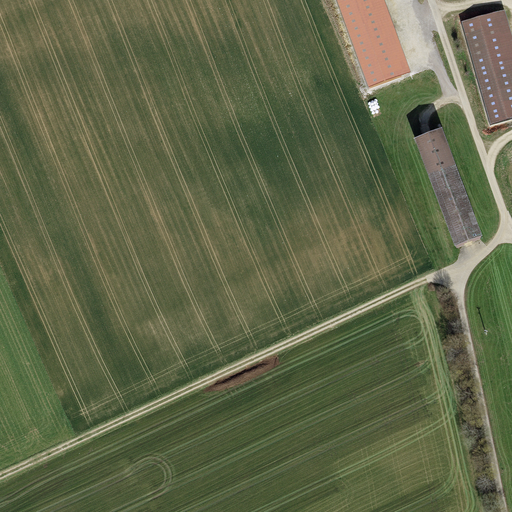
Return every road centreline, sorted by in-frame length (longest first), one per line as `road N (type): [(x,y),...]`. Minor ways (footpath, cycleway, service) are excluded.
road 1 (track): [(507,236),(452,270),(0,478)]
road 2 (track): [(507,236),(429,0)]
road 3 (track): [(452,270),(503,511)]
